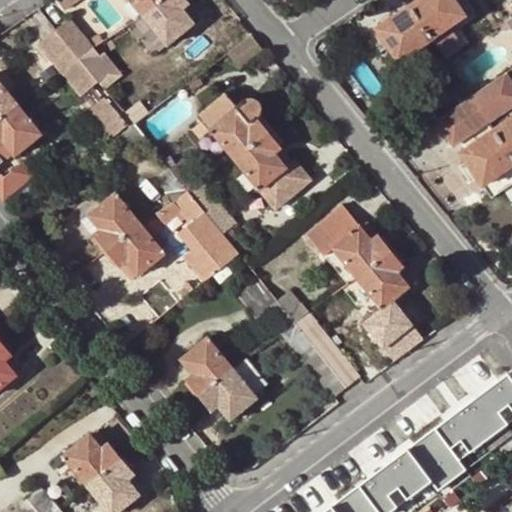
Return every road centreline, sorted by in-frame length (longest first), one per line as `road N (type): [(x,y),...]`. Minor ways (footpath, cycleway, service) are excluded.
road 1 (residential): [(0,233),(229,511)]
road 2 (residential): [(502,308),(281,42)]
road 3 (residential): [(231,511),(488,318)]
